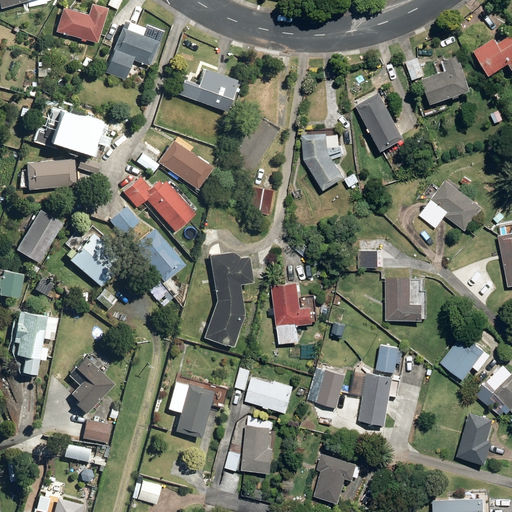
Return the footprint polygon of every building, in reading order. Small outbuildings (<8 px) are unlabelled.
[(121,0),(110,0),(108,4),(118,8),(121,0)] [(53,30),(94,40),(104,5),(87,1),(84,12),(59,5),(53,30)] [(105,68),(132,77),(138,61),(147,64),(156,38),(139,33),(142,24),(126,19),(124,25),(119,23),(105,68)] [(455,28),(459,34),(471,25),(467,19),(455,28)] [(105,33),(111,37),(116,28),(109,25),(105,33)] [(507,60),(511,66),(511,33),(509,29),(495,38),(501,47),(496,49),(505,62),(507,60)] [(421,77),(430,101),(451,94),(452,96),(458,94),(457,91),(470,86),(458,52),(442,58),(445,68),(421,77)] [(81,63),(87,66),(91,58),(85,56),(81,63)] [(405,62),(411,78),(423,73),(417,57),(405,62)] [(43,60),(39,60),(38,75),(50,75),(50,66),(43,66),(43,60)] [(193,98),(225,109),(233,84),(231,83),(233,77),(200,66),(195,80),(199,81),(193,98)] [(355,104),(380,148),(403,135),(378,91),(355,104)] [(18,114),(25,116),(27,106),(20,105),(18,114)] [(33,142),(51,147),(54,139),(81,147),(89,119),(49,108),(43,130),(38,128),(33,142)] [(227,186),(239,188),(247,178),(245,173),(247,169),(249,170),(260,150),(264,152),(270,141),(266,139),(273,126),(251,114),(227,158),(233,161),(223,175),(227,186)] [(303,157),(323,188),(343,174),(332,157),(342,153),(338,143),(337,132),(326,134),(326,131),(302,133),(303,157)] [(156,159),(195,187),(210,165),(171,138),(156,159)] [(135,159),(151,171),(156,163),(141,151),(135,159)] [(76,165),(95,172),(98,162),(80,155),(76,165)] [(23,160),(26,187),(74,184),(72,156),(23,160)] [(344,177),(349,185),(358,179),(353,172),(344,177)] [(143,197),(172,229),(192,211),(162,178),(159,181),(156,177),(147,185),(138,175),(121,190),(134,205),(143,197)] [(460,180),(468,185),(471,180),(464,175),(460,180)] [(444,214),(463,229),(481,205),(445,177),(421,209),(425,212),(422,217),(435,227),(444,214)] [(246,210),(267,214),(271,188),(250,185),(246,210)] [(14,246),(38,260),(61,220),(37,206),(14,246)] [(109,221),(122,236),(139,222),(127,207),(109,221)] [(130,243),(162,280),(182,263),(151,226),(130,243)] [(66,257),(98,285),(114,267),(108,262),(115,253),(89,230),(66,257)] [(511,230),(497,234),(507,285),(511,283),(511,230)] [(357,248),(358,267),(383,266),(382,247),(357,248)] [(224,342),(231,345),(236,332),(235,332),(242,311),(237,281),(249,279),(245,253),(236,254),(230,249),(207,253),(215,299),(202,336),(223,344),(224,342)] [(0,293),(17,296),(21,274),(0,269),(0,293)] [(56,280),(45,273),(36,286),(46,294),(56,280)] [(385,275),(385,318),(421,318),(421,301),(409,301),(409,274),(385,275)] [(271,283),(279,342),(298,340),(296,323),(312,321),(310,304),(299,306),(296,280),(271,283)] [(94,296),(106,307),(115,298),(103,287),(94,296)] [(19,369),(33,372),(36,356),(42,357),(44,345),(39,345),(41,336),(47,337),(51,316),(17,309),(10,339),(15,340),(12,351),(22,353),(19,369)] [(349,323),(335,320),(333,331),(347,333),(349,323)] [(440,361),(462,377),(484,348),(470,338),(466,343),(458,337),(440,361)] [(376,368),(394,369),(395,360),(399,361),(401,346),(379,343),(376,368)] [(101,360),(107,365),(113,359),(107,354),(101,360)] [(72,400),(84,411),(111,382),(83,355),(66,373),(77,383),(70,389),(77,395),(72,400)] [(510,408),(511,409),(511,371),(505,364),(487,381),(494,389),(493,390),(504,402),(503,403),(509,409),(510,408)] [(347,373),(316,365),(309,392),(321,395),(319,401),(338,406),(347,373)] [(235,386),(244,388),(249,368),(240,366),(235,386)] [(358,418),(384,423),(392,376),(366,372),(358,418)] [(433,388),(441,391),(447,375),(439,372),(433,388)] [(244,399),(285,410),(292,383),(273,378),(272,381),(251,375),(244,399)] [(173,429),(199,435),(210,389),(185,382),(173,429)] [(297,393),(304,395),(305,388),(299,386),(297,393)] [(226,391),(216,388),(212,402),(222,404),(226,391)] [(457,455),(484,462),(491,438),(487,437),(492,417),(468,410),(457,455)] [(241,468),(269,472),(272,446),(267,445),(269,426),(272,426),(273,420),(247,414),(241,468)] [(81,436),(105,441),(109,423),(85,418),(81,436)] [(314,495),(337,501),(344,476),(351,478),(355,461),(320,452),(316,467),(321,469),(314,495)] [(225,466),(235,468),(237,461),(226,458),(225,466)] [(4,463),(7,480),(17,479),(15,461),(4,463)] [(137,498),(154,503),(159,484),(142,479),(137,498)] [(34,507),(44,510),(48,495),(38,492),(34,507)] [(432,498),(433,511),(490,511),(488,492),(473,493),(473,495),(432,498)] [(78,511),(81,503),(54,495),(50,511),(39,511),(38,511),(78,511)]
